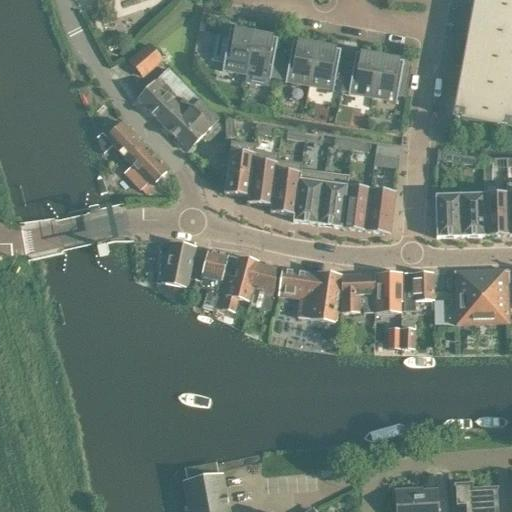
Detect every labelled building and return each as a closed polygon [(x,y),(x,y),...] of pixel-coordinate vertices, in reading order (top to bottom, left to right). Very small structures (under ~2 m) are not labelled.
[(456,116),(455,119),(511,129),(511,113),(508,112),(511,90),(511,0),(481,0),(474,16),(481,17),(469,42),(476,43),(465,68),(472,69),(460,94),(467,95),(457,116),(456,116)] [(203,15),(200,29),(210,31),(212,17),(203,15)] [(220,40),(217,60),(225,61),(223,73),(244,77),(252,34),(236,31),(235,33),(230,32),(228,41),(220,40)] [(244,77),(243,85),(268,89),(269,81),(271,82),(273,69),(278,70),(282,51),(276,50),(278,41),(273,40),(273,38),(252,34),(244,77)] [(282,51),(278,70),(288,72),(286,84),(308,88),(315,45),(299,42),(298,44),(293,43),(291,53),(282,51)] [(148,44),(130,60),(142,74),(160,58),(148,44)] [(315,45),(308,88),(334,93),(336,81),(341,81),(345,62),(339,61),(341,52),(336,51),(336,49),(315,45)] [(345,62),(341,81),(351,83),(349,95),(371,99),(378,56),(362,53),(361,56),(356,55),(354,64),(345,62)] [(378,56),(371,99),(396,104),(398,97),(405,98),(411,67),(404,66),(404,63),(399,62),(399,60),(378,56)] [(170,72),(140,102),(164,127),(194,96),(170,72)] [(194,96),(164,127),(189,151),(219,120),(194,96)] [(225,118),(225,133),(233,133),(234,118),(232,118),(225,118)] [(101,131),(96,136),(98,140),(102,153),(113,144),(129,161),(144,145),(124,123),(107,138),(101,131)] [(257,133),(257,135),(275,138),(275,136),(276,130),(266,128),(258,127),(257,133)] [(288,132),(286,140),(304,142),(305,135),(288,132)] [(305,135),(304,142),(322,145),(323,138),(322,137),(305,135)] [(334,147),(350,150),(351,142),(335,140),(334,147)] [(351,142),(350,150),(370,153),(371,145),(370,145),(351,142)] [(225,184),(224,195),(248,198),(249,198),(255,152),(256,146),(231,143),(225,184)] [(134,167),(126,174),(141,190),(142,188),(149,182),(152,185),(168,170),(144,145),(129,161),(134,167)] [(376,146),(375,155),(382,156),(400,159),(401,150),(383,147),(376,146)] [(248,198),(247,204),(271,208),(272,208),(278,162),(279,155),(255,152),(249,198),(248,198)] [(440,152),(439,160),(459,164),(460,155),(440,152)] [(460,155),(459,164),(477,167),(479,158),(460,155)] [(271,208),(270,214),(294,217),(295,217),(301,171),(302,165),(278,162),(272,208),(271,208)] [(492,163),(484,163),(483,178),(492,178),(492,163)] [(294,217),(293,223),(318,226),(324,174),(301,171),(295,217),(294,217)] [(324,174),(318,226),(341,230),(347,187),(348,187),(349,177),(324,174)] [(149,182),(142,188),(147,193),(153,187),(152,185),(149,182)] [(347,187),(341,230),(365,233),(371,190),(348,187),(347,187)] [(371,190),(365,233),(390,236),(395,194),(371,190)] [(484,194),(460,195),(461,238),(485,238),(484,194)] [(507,194),(484,194),(485,238),(509,237),(507,194)] [(460,195),(435,196),(437,239),(461,238),(460,195)] [(169,241),(160,282),(186,288),(195,247),(169,241)] [(201,277),(199,286),(208,288),(203,306),(213,308),(216,296),(228,255),(208,251),(201,277)] [(253,287),(260,262),(242,257),(236,281),(230,283),(222,308),(234,312),(242,284),(253,287)] [(253,288),(249,303),(262,307),(274,310),(279,267),(260,262),(253,287),(253,288)] [(282,271),(278,297),(301,300),(298,319),(334,325),(341,277),(318,274),(318,277),(282,271)] [(508,271),(456,272),(457,324),(508,323),(508,271)] [(401,272),(377,273),(377,313),(397,313),(397,302),(401,302),(401,272)] [(408,274),(404,274),(403,310),(415,310),(414,301),(433,300),(434,273),(408,274)] [(343,278),(341,314),(358,313),(359,307),(365,307),(365,313),(375,312),(376,274),(343,278)] [(191,279),(188,291),(196,293),(199,281),(191,279)] [(213,308),(212,312),(219,314),(224,298),(216,296),(213,308)] [(374,323),(374,342),(383,342),(384,324),(374,323)] [(400,349),(400,328),(387,328),(387,349),(400,349)] [(415,331),(401,331),(401,349),(414,349),(415,331)] [(221,472),(182,480),(188,511),(229,511),(222,472),(221,472)] [(470,484),(455,485),(457,506),(467,505),(467,511),(497,511),(496,490),(470,491),(470,484)] [(421,487),(394,489),(395,511),(437,511),(436,490),(422,491),(421,487)]
